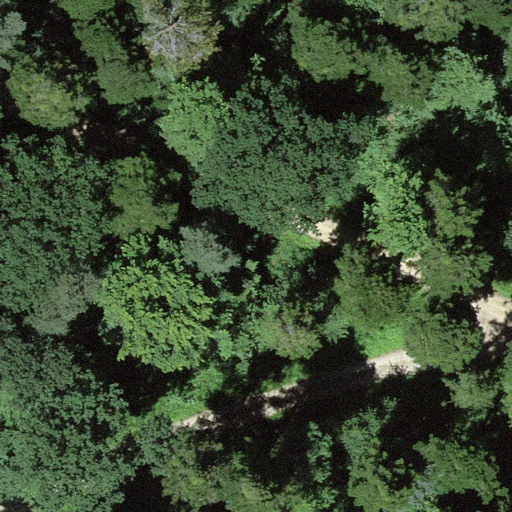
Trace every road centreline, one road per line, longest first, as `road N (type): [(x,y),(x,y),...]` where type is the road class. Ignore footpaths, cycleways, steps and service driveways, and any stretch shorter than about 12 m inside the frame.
road 1 (track): [(511,315),(0,98)]
road 2 (track): [(4,511),(511,345)]
